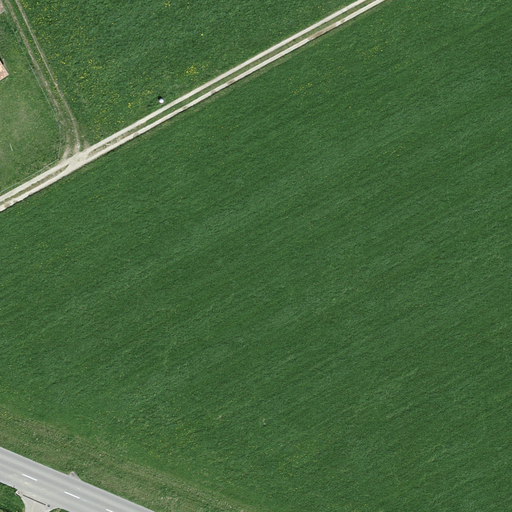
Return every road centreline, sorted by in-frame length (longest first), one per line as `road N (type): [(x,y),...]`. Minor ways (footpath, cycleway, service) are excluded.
road 1 (track): [(0,202),(371,0)]
road 2 (secondary): [(0,464),(113,511)]
